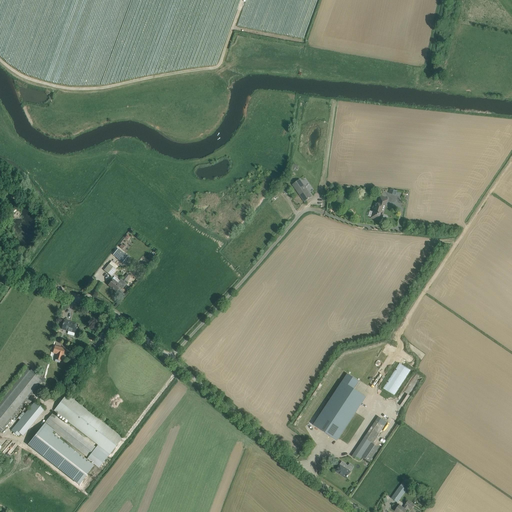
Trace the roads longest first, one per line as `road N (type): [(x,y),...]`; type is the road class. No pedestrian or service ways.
road 1 (unclassified): [(362,511),(169,357)]
road 2 (unclassified): [(169,357),(297,216),(325,213)]
road 3 (unclassified): [(169,357),(106,308),(0,275)]
